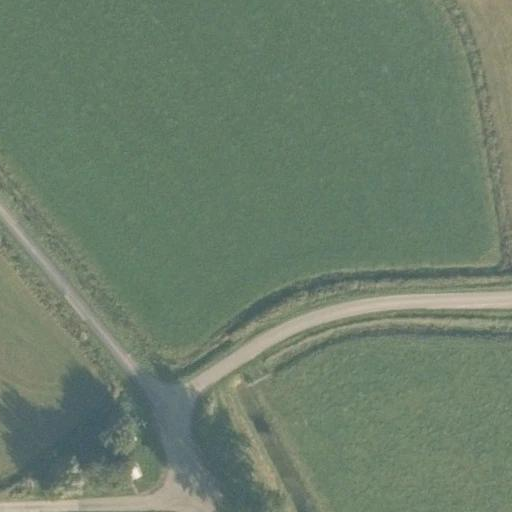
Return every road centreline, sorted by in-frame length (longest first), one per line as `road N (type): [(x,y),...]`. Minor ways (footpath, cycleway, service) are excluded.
road 1 (unclassified): [(160,411),(287,329),(350,307),(511,296)]
road 2 (tertiary): [(160,411),(0,213)]
road 3 (unclassified): [(199,477),(156,499),(0,505)]
